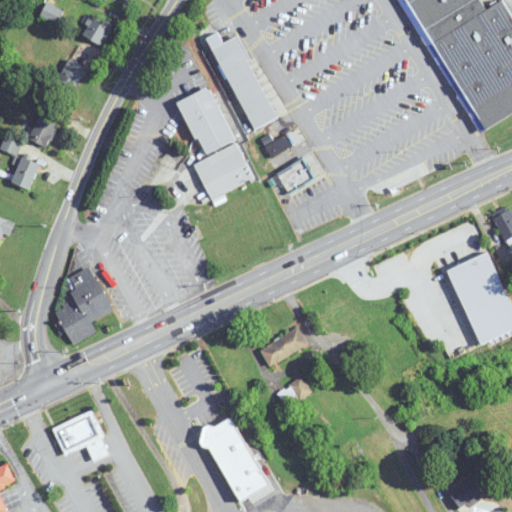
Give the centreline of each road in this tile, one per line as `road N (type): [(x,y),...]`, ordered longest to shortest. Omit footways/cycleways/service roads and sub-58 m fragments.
road 1 (residential): [(48,383),(38,323),(65,228),(112,110),(177,0)]
road 2 (primary): [(0,406),(371,233)]
road 3 (residential): [(276,277),(397,446),(432,511)]
road 4 (primary): [(371,233),(493,174)]
